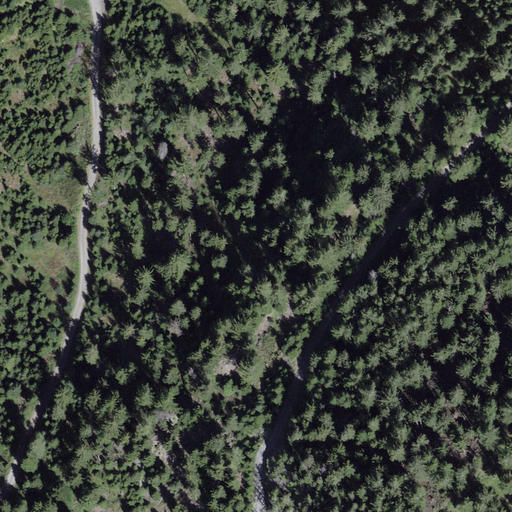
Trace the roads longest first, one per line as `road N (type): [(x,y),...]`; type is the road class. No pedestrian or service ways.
road 1 (track): [(94,0),(96,138),(78,305),(57,375),(0,494)]
road 2 (track): [(246,511),(248,482),(294,413),(312,356),(405,209),(511,105)]
